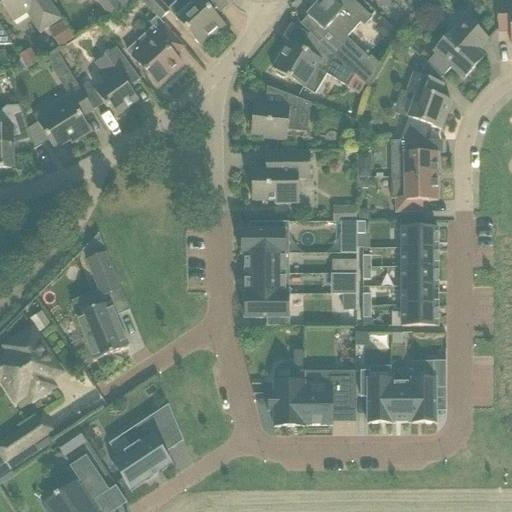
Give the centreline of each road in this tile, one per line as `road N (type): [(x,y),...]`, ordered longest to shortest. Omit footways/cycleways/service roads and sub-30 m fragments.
road 1 (residential): [(247,444),(427,453),(452,434),(467,158),(475,121),(511,83)]
road 2 (residential): [(214,81),(215,323)]
road 3 (residential): [(96,163),(146,137),(214,81)]
road 4 (residential): [(446,511),(322,505),(310,511)]
road 5 (residential): [(247,444),(141,511)]
road 6 (residential): [(215,323),(108,388)]
road 7 (residential): [(215,323),(247,444)]
